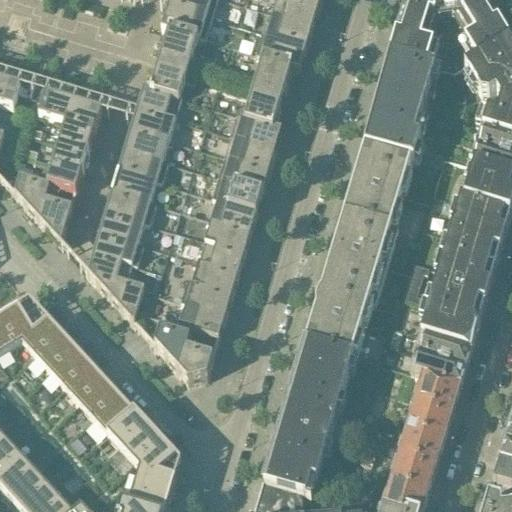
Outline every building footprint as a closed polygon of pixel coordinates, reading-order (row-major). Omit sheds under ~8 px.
[(196,25),(203,4),(189,0),(172,0),(167,17),(196,25)] [(270,68),(276,50),(282,29),(289,8),(291,0),(203,0),(203,4),(196,25),(191,44),(198,46),(197,49),(191,71),(220,80),(221,77),(227,79),(227,82),(256,90),(257,88),(262,69),(263,66),(270,68)] [(318,17),(322,0),(291,0),(289,8),(318,17)] [(453,81),(454,81),(464,74),(507,46),(497,30),(478,0),(410,0),(391,63),(435,76),(453,81)] [(311,38),(318,17),(289,8),(282,29),(311,38)] [(191,44),(196,25),(167,17),(161,38),(169,41),(197,49),(198,46),(191,44)] [(305,59),(311,38),(282,29),(276,50),(305,59)] [(191,71),(197,49),(169,41),(160,70),(189,79),(191,71)] [(511,55),(507,46),(464,74),(481,103),(489,104),(496,100),(501,108),(496,123),(488,121),(482,138),(511,146),(511,55)] [(299,80),(305,59),(276,50),(270,68),(263,66),(262,69),(291,77),(299,80)] [(391,63),(364,155),(411,169),(413,170),(427,122),(422,121),(435,76),(391,63)] [(282,107),(291,77),(262,69),(257,88),(256,90),(253,98),(282,107)] [(185,89),(186,87),(189,79),(160,70),(151,100),(180,108),(185,89)] [(460,80),(454,81),(458,109),(465,108),(460,80)] [(0,111),(13,116),(20,93),(0,87),(0,111)] [(187,347),(190,339),(196,319),(202,298),(208,277),(215,256),(221,235),(227,215),(233,194),(239,173),(245,153),(251,133),(244,131),(245,127),(251,106),(222,97),(221,100),(215,98),(215,95),(186,87),(185,89),(180,108),(179,111),(171,109),(166,128),(159,149),(153,170),(147,190),(141,211),(134,232),(128,252),(122,273),(117,291),(144,299),(134,334),(155,356),(160,339),(187,347)] [(179,111),(180,108),(151,100),(143,97),(136,119),(166,128),(171,109),(179,111)] [(273,137),(280,115),(282,107),(253,98),(251,106),(245,127),(273,137)] [(66,132),(73,109),(45,101),(38,123),(66,132)] [(94,140),(101,119),(101,118),(73,109),(66,132),(94,140)] [(159,149),(166,128),(136,119),(130,140),(159,149)] [(274,161),(281,139),(273,137),(245,127),(244,131),(251,133),(245,153),(274,161)] [(88,163),(94,140),(66,132),(59,154),(88,163)] [(30,142),(40,144),(42,138),(32,135),(30,142)] [(511,146),(482,138),(476,157),(511,167),(511,146)] [(153,170),(159,149),(130,140),(124,161),(153,170)] [(268,182),(274,161),(245,153),(239,173),(268,182)] [(89,168),(86,167),(88,163),(59,154),(52,177),(81,185),(84,173),(87,174),(89,168)] [(401,202),(407,181),(411,169),(364,155),(344,220),(391,234),(398,210),(417,215),(420,207),(401,202)] [(511,194),(511,167),(476,157),(471,173),(470,172),(467,181),(511,194)] [(147,190),(153,170),(124,161),(117,181),(147,190)] [(28,187),(32,176),(24,173),(21,185),(28,187)] [(262,203),(268,182),(239,173),(233,194),(262,203)] [(74,208),(81,185),(52,177),(47,195),(46,199),(74,208)] [(141,211),(147,190),(117,181),(115,189),(113,188),(111,194),(113,195),(111,202),(141,211)] [(511,222),(511,219),(511,194),(467,181),(459,207),(511,222)] [(39,221),(46,199),(47,195),(20,186),(14,203),(37,228),(39,221)] [(256,223),(262,203),(233,194),(227,215),(256,223)] [(67,230),(74,208),(46,199),(39,221),(67,230)] [(134,232),(141,211),(111,202),(105,223),(134,232)] [(490,292),(500,258),(511,222),(459,207),(459,209),(460,210),(456,226),(455,226),(450,244),(450,245),(440,278),(490,292)] [(250,244),(256,223),(227,215),(221,235),(250,244)] [(344,220),(325,286),(378,302),(398,236),(391,234),(344,220)] [(60,253),(67,230),(39,221),(37,228),(60,253)] [(128,252),(134,232),(105,223),(98,243),(128,252)] [(243,265),(250,244),(221,235),(215,256),(243,265)] [(122,273),(128,252),(98,243),(92,264),(122,273)] [(237,285),(243,265),(215,256),(208,277),(237,285)] [(111,309),(117,291),(122,273),(92,264),(86,282),(111,309)] [(413,270),(402,305),(418,310),(420,304),(416,302),(423,280),(427,281),(428,275),(413,270)] [(231,306),(237,285),(208,277),(202,298),(231,306)] [(490,292),(440,278),(434,297),(435,297),(430,314),(479,328),(490,292)] [(378,302),(325,286),(321,298),(320,299),(319,301),(318,303),(317,305),(316,307),(316,309),(315,311),(315,313),(316,316),(305,350),(352,364),(368,311),(375,313),(378,302)] [(144,299),(117,291),(111,309),(134,334),(144,299)] [(225,327),(231,306),(202,298),(196,319),(225,327)] [(29,309),(0,325),(0,329),(17,358),(23,355),(21,354),(48,329),(30,309),(29,309)] [(479,328),(430,314),(425,329),(421,344),(470,359),(479,328)] [(219,348),(225,327),(196,319),(190,339),(219,348)] [(0,329),(0,368),(17,358),(0,329)] [(48,329),(21,354),(23,355),(36,370),(63,345),(48,329)] [(177,381),(184,360),(187,347),(160,339),(155,356),(177,381)] [(212,368),(219,348),(190,339),(187,347),(184,360),(212,368)] [(470,359),(421,344),(415,364),(465,378),(470,359)] [(63,345),(36,370),(51,386),(78,361),(63,345)] [(305,350),(290,403),(338,418),(353,364),(352,364),(305,350)] [(0,449),(6,456),(21,472),(35,488),(49,503),(57,511),(131,511),(134,502),(140,483),(136,478),(122,463),(108,448),(94,433),(80,418),(65,402),(51,386),(36,370),(23,355),(17,358),(0,368),(0,449)] [(207,387),(212,368),(184,360),(177,381),(188,392),(207,387)] [(78,361),(51,386),(65,402),(92,377),(78,361)] [(465,378),(415,364),(410,383),(421,386),(459,398),(465,378)] [(92,377),(65,402),(80,418),(107,393),(92,377)] [(459,398),(421,386),(405,439),(443,450),(459,398)] [(107,393),(80,418),(94,433),(121,408),(107,393)] [(290,403),(274,456),(322,471),(338,418),(290,403)] [(121,408),(94,433),(108,448),(135,423),(121,408)] [(135,423),(108,448),(122,463),(149,438),(135,423)] [(149,438),(122,463),(136,478),(163,453),(149,438)] [(443,450),(405,439),(389,493),(427,505),(443,450)] [(511,451),(505,449),(494,489),(511,494),(511,451)] [(163,453),(136,478),(140,483),(175,493),(181,473),(163,453)] [(6,456),(0,462),(0,491),(21,472),(6,456)] [(322,471),(274,456),(262,494),(301,505),(311,508),(322,471)] [(21,472),(0,491),(0,503),(7,511),(8,511),(35,488),(21,472)] [(140,483),(134,502),(168,511),(169,511),(175,493),(140,483)] [(35,488),(8,511),(39,511),(49,503),(35,488)] [(511,501),(511,494),(494,489),(488,506),(509,511),(511,501)] [(424,511),(427,505),(389,493),(383,511),(424,511)] [(302,511),(301,505),(262,494),(256,511),(302,511)] [(168,511),(134,502),(131,511),(168,511)] [(57,511),(49,503),(39,511),(57,511)]
